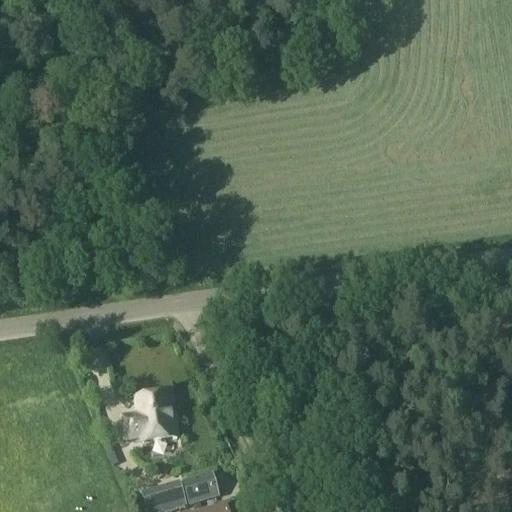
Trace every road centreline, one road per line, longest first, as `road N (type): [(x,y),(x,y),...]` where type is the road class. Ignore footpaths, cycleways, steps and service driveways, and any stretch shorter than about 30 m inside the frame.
road 1 (tertiary): [(0,331),(511,259)]
road 2 (track): [(179,305),(281,511)]
